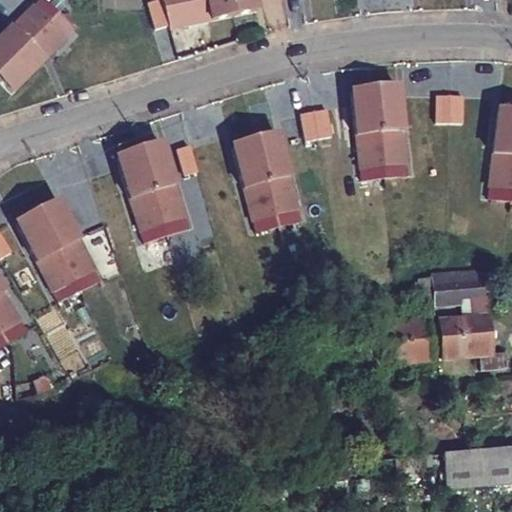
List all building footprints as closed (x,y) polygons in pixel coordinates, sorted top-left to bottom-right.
[(39,0),(0,39),(0,74),(52,21),(66,20),(46,0),(39,0)] [(232,0),(207,0),(212,21),(236,16),(232,0)] [(232,0),(236,16),(258,12),(255,0),(232,0)] [(112,45),(103,18),(88,23),(97,50),(112,45)] [(52,21),(0,74),(0,80),(13,93),(76,30),(66,20),(52,21)] [(399,89),(375,92),(376,103),(379,132),(382,155),(384,180),(405,177),(410,177),(399,89)] [(376,103),(375,92),(352,95),(362,182),(384,180),(382,155),(379,132),(376,103)] [(509,204),(511,178),(511,115),(498,114),(487,202),(509,204)] [(280,137),(256,140),(266,184),(268,196),(275,225),(296,221),(280,137)] [(266,184),(256,140),(236,144),(251,230),(275,225),(268,196),(266,184)] [(164,145),(139,153),(145,171),(158,206),(168,236),(193,227),(164,145)] [(145,171),(139,153),(118,159),(147,243),(168,236),(158,206),(145,171)] [(410,177),(405,177),(408,196),(435,192),(432,165),(414,168),(415,176),(410,177)] [(317,196),(312,169),(296,172),(301,199),(317,196)] [(214,225),(207,199),(194,203),(200,229),(214,225)] [(61,203),(38,215),(76,293),(98,281),(61,203)] [(476,232),(479,207),(464,206),(461,231),(476,232)] [(76,293),(38,215),(19,225),(56,303),(76,293)] [(137,265),(130,240),(116,245),(125,269),(137,265)] [(121,270),(113,245),(99,250),(108,275),(121,270)] [(478,358),(479,374),(506,373),(504,353),(494,355),(484,282),(475,283),(473,270),(468,269),(432,274),(435,294),(444,293),(445,300),(459,298),(462,319),(436,322),(441,361),(478,358)] [(392,297),(376,304),(383,368),(432,362),(428,323),(400,325),(398,306),(420,294),(421,309),(432,307),(430,274),(392,297)] [(33,285),(18,293),(35,320),(49,313),(33,285)] [(0,292),(0,346),(1,350),(25,337),(0,292)] [(64,369),(50,345),(34,354),(48,377),(64,369)] [(0,373),(23,365),(20,355),(0,361),(0,373)] [(511,484),(511,449),(443,456),(446,490),(511,484)]
